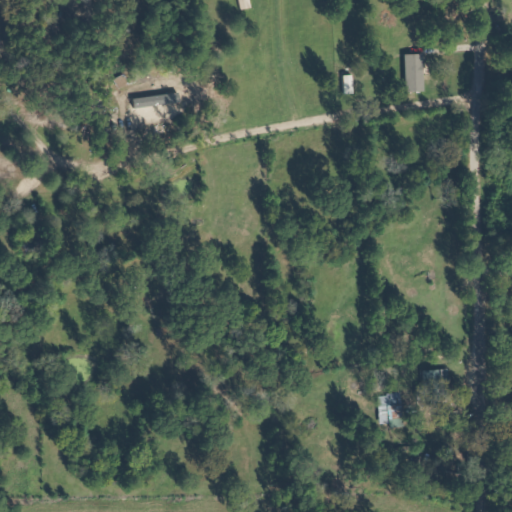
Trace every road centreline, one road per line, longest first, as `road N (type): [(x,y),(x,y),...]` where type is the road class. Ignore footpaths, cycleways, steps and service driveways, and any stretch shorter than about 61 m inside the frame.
road 1 (residential): [(479,511),(481,0)]
road 2 (track): [(478,94),(216,138),(106,172)]
